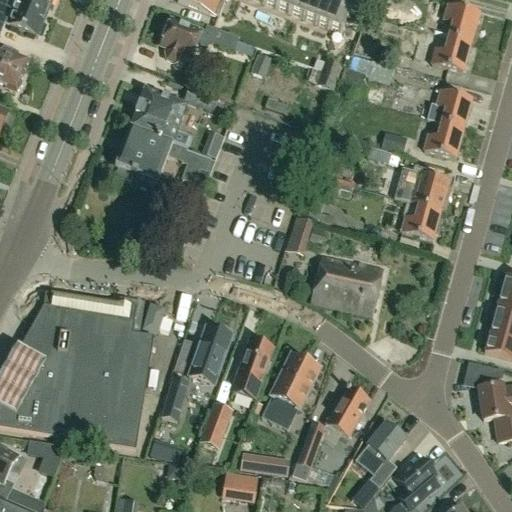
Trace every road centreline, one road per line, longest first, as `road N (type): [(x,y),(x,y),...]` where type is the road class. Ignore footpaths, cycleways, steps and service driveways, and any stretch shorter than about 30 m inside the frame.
road 1 (residential): [(424,408),(309,323),(246,296),(14,260)]
road 2 (residential): [(424,408),(511,102)]
road 3 (tertiary): [(14,260),(119,0)]
road 4 (residential): [(506,511),(450,431),(424,408)]
